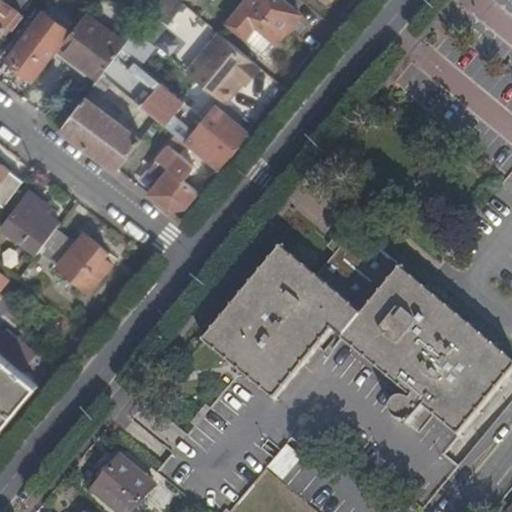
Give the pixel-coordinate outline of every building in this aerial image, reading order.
[(0,0),(0,43),(12,28),(14,29),(24,16),(4,1),(5,0),(0,0)] [(148,40),(177,0),(159,0),(137,30),(148,40)] [(255,25),(276,43),(299,14),(281,0),(246,0),(228,22),(244,36),(255,25)] [(44,13),(9,58),(35,79),(77,23),(63,13),(56,22),(44,13)] [(111,65),(126,45),(85,16),(60,50),(99,81),(104,74),(111,65)] [(266,55),(276,43),(255,25),(244,36),(266,55)] [(244,83),(258,65),(220,33),(188,72),(223,101),(241,80),(244,83)] [(137,36),(127,50),(145,63),(155,49),(137,36)] [(111,65),(104,74),(113,82),(142,106),(152,94),(128,75),(126,77),(111,65)] [(104,74),(99,81),(95,87),(104,94),(113,82),(104,74)] [(223,101),(226,104),(244,83),(241,80),(223,101)] [(154,93),(152,94),(142,106),(158,119),(171,130),(175,125),(169,121),(177,112),(154,93)] [(87,97),(63,129),(118,171),(143,139),(117,119),(123,111),(115,105),(108,113),(87,97)] [(219,169),(249,133),(216,106),(191,136),(202,146),(198,151),(219,169)] [(161,179),(149,194),(169,209),(187,208),(199,192),(182,178),(193,165),(170,145),(150,170),(161,179)] [(10,173),(11,172),(0,163),(0,202),(3,205),(20,181),(10,173)] [(5,228),(39,254),(40,251),(57,229),(61,224),(42,209),(46,204),(31,193),(5,228)] [(57,229),(40,251),(59,266),(59,267),(90,290),(112,262),(104,256),(108,251),(84,233),(75,244),(57,229)] [(402,420),(405,421),(409,424),(424,408),(462,440),(511,380),(511,359),(357,231),(320,275),(284,247),(205,341),(277,402),(336,331),(344,338),(342,340),(412,398),(412,399),(407,397),(404,396),(400,397),(396,399),(394,402),(392,404),(392,410),(393,413),(394,417),(398,419),(401,420),(402,420)] [(0,340),(0,353),(21,371),(34,355),(7,332),(0,340)] [(0,432),(39,386),(21,371),(0,353),(0,432)] [(270,469),(287,481),(305,457),(288,444),(270,469)] [(115,511),(134,511),(155,487),(121,459),(93,492),(115,511)] [(248,511),(265,493),(255,485),(238,505),(246,511),(248,511)]
